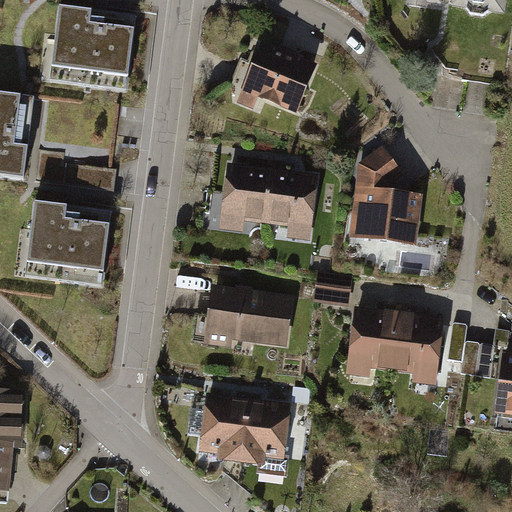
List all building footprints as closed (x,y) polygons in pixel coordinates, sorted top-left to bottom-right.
[(408,0),(405,21),(426,24),(427,14),(504,25),(507,0),(408,0)] [(131,17),(57,9),(49,76),(124,84),(131,17)] [(319,73),(264,50),(238,114),(251,119),(256,108),(295,123),(319,73)] [(495,89),(498,69),(476,67),(474,86),(495,89)] [(30,94),(0,89),(0,172),(19,175),(30,94)] [(381,161),(359,179),(351,254),(415,261),(421,209),(383,205),(384,194),(398,184),(381,161)] [(263,236),(270,178),(227,173),(220,231),(263,236)] [(270,178),(263,236),(277,237),(276,248),(311,252),(319,184),(270,178)] [(99,284),(108,209),(30,201),(22,275),(99,284)] [(353,285),(320,281),(316,311),(350,315),(353,285)] [(296,304),(213,293),(206,345),(289,356),(296,304)] [(387,386),(396,324),(356,318),(347,380),(387,386)] [(396,324),(387,386),(433,393),(443,331),(396,324)] [(491,377),(495,348),(469,345),(465,373),(491,377)] [(511,424),(511,356),(500,355),(491,421),(511,424)] [(243,464),(253,403),(208,396),(199,457),(243,464)] [(0,398),(0,504),(11,506),(26,402),(0,398)] [(253,403),(243,464),(285,470),(295,410),(253,403)]
